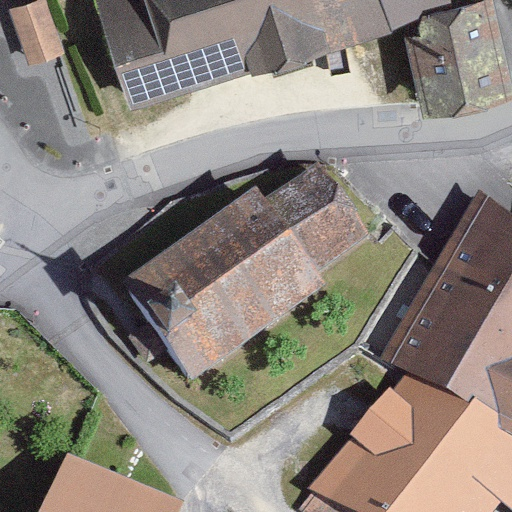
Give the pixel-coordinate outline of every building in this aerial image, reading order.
[(53,0),(15,0),(29,53),(64,45),(53,0)] [(170,71),(148,0),(96,0),(122,85),(170,71)] [(358,0),(148,0),(170,71),(363,16),(358,0)] [(358,0),(363,16),(392,8),(402,0),(358,0)] [(511,67),(492,0),(418,0),(400,16),(423,95),(511,69),(511,67)] [(263,183),(128,276),(183,355),(330,254),(318,236),(362,206),(331,162),(275,200),(263,183)] [(511,217),(479,197),(394,334),(410,345),(511,420),(511,217)] [(511,511),(511,420),(410,345),(312,478),(320,484),(306,503),(319,511),(511,511)] [(26,511),(168,511),(52,458),(26,511)]
